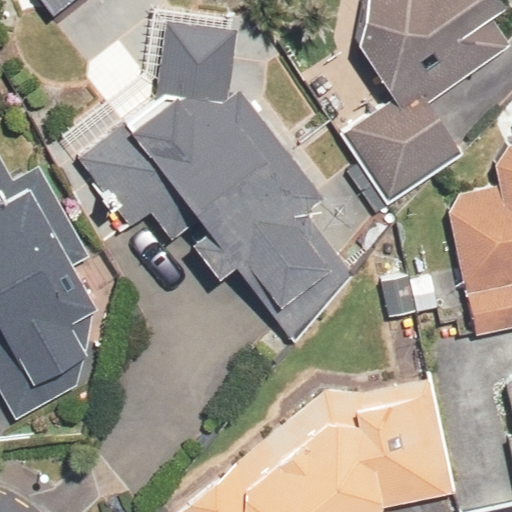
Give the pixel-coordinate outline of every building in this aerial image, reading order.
[(167,87),(106,131),(68,158),(147,269),(185,241),(214,282),(247,258),(283,308),(343,265),(309,217),(331,201),(235,67),(260,49),(224,0),(209,0),(140,50),(167,87)] [(511,0),(359,0),(356,55),(381,92),(332,125),(389,208),(470,152),(460,138),(511,102),(511,84),(497,63),(511,53),(511,0)] [(0,358),(30,407),(100,363),(83,335),(128,307),(42,167),(25,178),(0,138),(0,358)] [(511,141),(495,145),(501,172),(447,183),(479,337),(511,329),(511,141)] [(327,378),(170,509),(171,511),(399,511),(453,492),(428,379),(327,378)] [(511,384),(491,389),(511,483),(511,384)]
